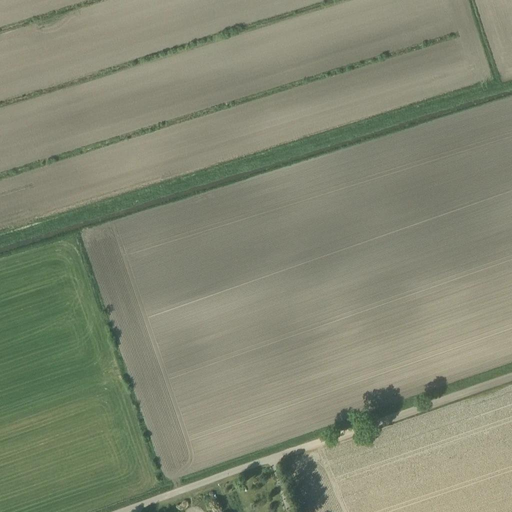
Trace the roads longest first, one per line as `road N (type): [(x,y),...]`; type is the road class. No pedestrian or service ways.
road 1 (track): [(0,242),(511,83)]
road 2 (track): [(282,456),(511,376)]
road 3 (unclassified): [(117,511),(282,456)]
